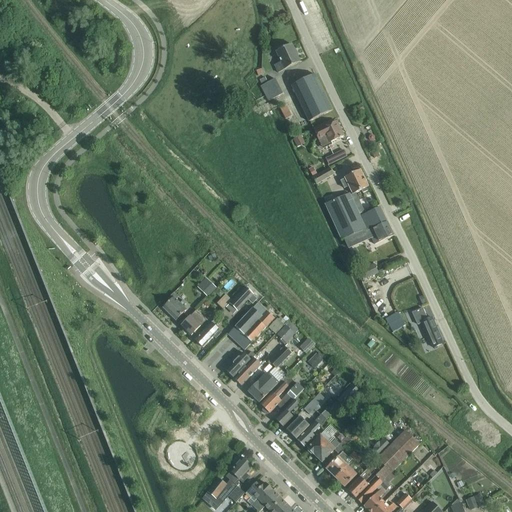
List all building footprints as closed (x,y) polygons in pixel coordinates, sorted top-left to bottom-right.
[(277,73),(291,66),(300,62),(291,44),(275,51),(280,62),(273,65),(277,73)] [(308,122),(323,115),(332,110),(314,74),(290,86),(308,122)] [(268,82),(265,77),(260,80),(262,85),(260,86),(268,102),(282,94),(274,79),(268,82)] [(287,105),(291,116),(299,113),(295,102),(287,105)] [(285,119),(291,116),(286,105),(279,108),(285,119)] [(343,136),(336,122),(329,125),(327,122),(313,129),(319,141),(321,140),(324,147),(331,144),(330,142),(343,136)] [(297,147),(305,143),(301,136),(293,140),(297,147)] [(333,155),(337,162),(355,152),(351,145),(333,155)] [(316,184),(333,175),(329,168),(313,178),(316,184)] [(344,177),(345,179),(340,181),(344,188),(348,186),(352,194),(359,191),(361,190),(362,193),(367,190),(366,188),(368,187),(360,170),(351,174),(344,177)] [(367,230),(360,216),(349,193),(325,205),(342,242),(367,230)] [(379,207),(360,216),(367,230),(386,221),(379,207)] [(375,245),(385,240),(394,235),(387,222),(368,231),(375,245)] [(363,279),(372,275),(378,273),(374,264),(359,271),(363,279)] [(207,297),(216,288),(206,278),(197,287),(207,297)] [(252,304),(256,300),(252,296),(254,295),(245,287),(232,301),(231,300),(229,303),(230,304),(226,307),(233,314),(237,311),(238,312),(248,300),(252,304)] [(170,301),(163,308),(175,321),(183,314),(186,310),(182,306),(185,303),(182,300),(179,303),(175,300),(178,297),(173,292),(167,298),(170,301)] [(229,303),(231,300),(225,294),(217,303),(223,309),(229,303)] [(236,326),(228,335),(245,351),(251,344),(267,326),(274,318),(273,318),(269,313),(257,303),(252,309),(251,310),(236,326)] [(202,307),(199,310),(208,320),(211,317),(202,307)] [(427,320),(423,308),(412,313),(417,324),(422,322),(433,347),(443,343),(432,318),(427,320)] [(191,336),(198,329),(206,320),(196,310),(181,326),(191,336)] [(275,334),(284,324),(277,318),(268,327),(275,334)] [(393,332),(401,327),(405,325),(401,318),(389,325),(393,332)] [(211,323),(202,333),(195,340),(203,347),(210,340),(213,337),(215,339),(221,333),(219,331),(211,323)] [(285,325),(277,334),(281,338),(279,340),(284,345),(286,343),(287,343),(295,334),(285,325)] [(372,340),(376,345),(382,339),(379,335),(372,340)] [(262,351),(267,355),(275,345),(270,341),(262,351)] [(276,369),(292,354),(285,347),(269,362),(275,368),(276,369)] [(233,378),(253,358),(255,355),(252,352),(248,356),(243,352),(225,370),(233,378)] [(314,368),(322,360),(316,354),(308,362),(314,368)] [(241,385),(248,378),(261,366),(253,358),(233,378),(241,385)] [(255,385),(248,392),(259,403),(266,396),(268,393),(270,391),(276,385),(281,380),(282,381),(287,376),(278,367),(276,369),(275,368),(267,376),(266,374),(260,380),(258,382),(255,385)] [(293,381),(287,376),(282,381),(281,380),(276,385),(270,391),(272,393),(260,405),(263,407),(262,410),(265,414),(269,413),(278,404),(283,410),(292,402),(294,400),(296,398),(305,389),(298,383),(281,401),(277,397),(288,386),(293,381)] [(344,408),(359,391),(352,384),(337,400),(344,408)] [(295,402),(294,400),(292,402),(283,410),(283,411),(275,419),(283,427),(293,417),(289,412),(297,404),(295,402)] [(304,409),(303,409),(308,414),(309,414),(317,406),(312,401),(304,409)] [(337,425),(344,418),(341,414),(334,421),(337,425)] [(304,448),(311,441),(315,437),(311,434),(318,427),(326,420),(321,415),(314,422),(296,440),(304,448)] [(296,439),(303,432),(309,426),(299,416),(286,430),(296,439)] [(329,445),(326,441),(330,437),(324,431),(307,449),(308,450),(308,452),(311,454),(313,454),(321,463),(334,450),(337,453),(345,446),(345,447),(352,439),(348,435),(341,442),(341,441),(339,443),(335,439),(329,445)] [(401,435),(398,438),(377,459),(370,467),(354,483),(347,490),(361,504),(368,497),(380,485),(380,484),(382,482),(412,452),(419,445),(405,431),(401,435)] [(349,450),(356,443),(360,439),(356,435),(352,439),(345,447),(349,450)] [(374,448),(370,451),(376,458),(390,445),(384,438),(379,442),(373,447),(374,448)] [(361,460),(367,454),(363,450),(357,456),(353,460),(356,463),(360,459),(361,460)] [(335,478),(347,466),(344,463),(349,458),(343,452),(326,469),(335,478)] [(218,478),(207,493),(216,499),(222,492),(235,504),(244,494),(238,488),(249,477),(245,473),(251,466),(248,463),(248,461),(245,459),(243,459),(242,458),(230,472),(234,475),(226,484),(218,478)] [(344,487),(351,480),(356,475),(347,466),(335,478),(344,487)] [(387,483),(395,475),(392,473),(382,483),(382,482),(380,484),(380,485),(386,490),(390,486),(387,483)] [(261,486),(257,482),(245,494),(250,499),(253,495),(257,499),(251,505),(255,509),(273,490),(265,483),(261,486)] [(270,511),(282,499),(273,490),(255,509),(258,511),(265,506),(270,511)] [(369,511),(374,511),(384,503),(379,498),(383,494),(379,490),(363,506),(369,511)] [(478,507),(484,505),(479,492),(474,494),(478,507)] [(402,509),(403,508),(411,500),(405,493),(396,503),(402,509)] [(285,511),(290,508),(282,499),(270,511),(285,511)] [(441,511),(432,502),(421,511),(441,511)] [(389,507),(384,503),(374,511),(391,511),(396,507),(392,503),(389,507)]
